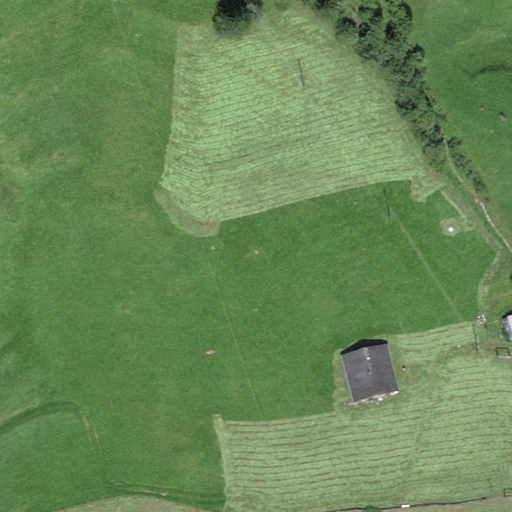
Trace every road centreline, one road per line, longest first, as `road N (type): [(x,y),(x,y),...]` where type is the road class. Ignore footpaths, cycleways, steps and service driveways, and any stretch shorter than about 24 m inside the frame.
road 1 (track): [(34,511),(130,488),(294,506),(381,492),(410,468),(445,353),(511,346)]
road 2 (track): [(162,490),(82,408),(66,403),(0,428)]
road 3 (track): [(381,492),(511,472)]
